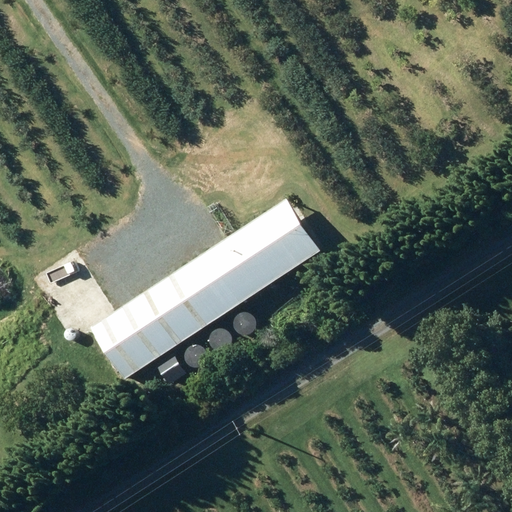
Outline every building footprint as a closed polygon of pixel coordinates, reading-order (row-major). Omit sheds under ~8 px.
[(283,202),(88,325),(120,376),(315,252),(283,202)] [(227,320),(241,342),(260,330),(246,308),(227,320)] [(241,342),(227,320),(201,336),(214,358),(241,342)] [(214,358),(201,336),(174,352),(188,375),(214,358)] [(188,375),(174,352),(154,364),(168,387),(188,375)]
